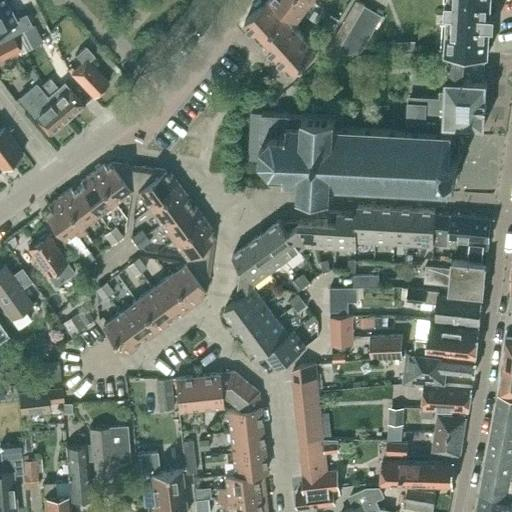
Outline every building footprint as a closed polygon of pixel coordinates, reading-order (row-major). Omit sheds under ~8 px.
[(287,15),(290,12),(273,0),(267,0),(245,20),(275,54),(301,31),(287,15)] [(273,0),(290,12),(298,18),(311,0),(273,0)] [(365,5),(357,0),(356,0),(327,50),(336,55),(365,5)] [(449,52),(484,54),(488,55),(489,26),(494,26),(495,14),(490,14),(490,0),(449,0),(449,1),(446,1),(445,14),(448,14),(446,52),(449,52)] [(7,2),(0,5),(0,40),(13,34),(15,33),(32,24),(26,12),(16,18),(7,2)] [(365,5),(336,55),(361,52),(383,15),(365,5)] [(34,25),(14,35),(22,51),(42,40),(34,25)] [(301,31),(275,54),(293,74),(311,58),(309,56),(317,49),(301,31)] [(0,40),(0,58),(20,48),(13,34),(0,40)] [(73,74),(93,96),(108,81),(88,60),(94,54),(85,45),(75,55),(82,62),(74,69),(71,67),(68,70),(73,74)] [(483,80),(484,54),(449,52),(448,78),(446,78),(445,91),(439,90),(439,97),(419,96),(419,102),(407,101),(406,129),(451,131),(452,122),(483,124),(486,80),(484,80),(483,80)] [(67,119),(93,96),(73,74),(64,83),(58,87),(50,77),(39,87),(44,94),(67,119)] [(44,94),(39,87),(35,83),(19,98),(50,134),(67,119),(44,94)] [(451,131),(406,129),(342,126),(342,117),(336,116),(336,115),(282,113),(262,111),(262,112),(252,112),(250,159),(261,159),(270,169),(269,181),(299,182),(298,193),(332,195),(332,185),(446,191),(446,193),(449,193),(450,190),(452,191),(452,188),(450,188),(450,180),(458,180),(458,171),(460,171),(462,154),(459,154),(460,145),(452,144),(453,136),(455,136),(455,133),(453,133),(453,131),(451,131)] [(0,128),(0,167),(0,168),(23,152),(4,126),(0,128)] [(92,171),(114,201),(131,189),(135,165),(111,161),(106,165),(104,163),(92,171)] [(137,189),(150,207),(180,184),(171,173),(168,175),(164,169),(141,166),(137,189)] [(98,213),(114,201),(92,171),(80,180),(82,182),(78,186),(98,213)] [(188,196),(180,184),(150,207),(162,223),(189,203),(185,198),(188,196)] [(59,196),(81,225),(98,213),(78,186),(73,190),(71,187),(59,196)] [(81,225),(59,196),(48,204),(49,207),(44,211),(64,238),(74,231),(80,239),(80,238),(87,234),(81,225)] [(174,239),(204,217),(195,206),(193,208),(189,203),(162,223),(174,239)] [(375,241),(377,205),(358,204),(357,212),(356,240),(357,240),(375,241)] [(397,206),(377,205),(375,241),(395,242),(397,206)] [(416,208),(397,206),(395,242),(414,244),(416,208)] [(441,225),(443,213),(436,213),(436,209),(416,208),(414,244),(434,245),(434,243),(435,225),(441,225)] [(329,220),(319,220),(317,246),(337,247),(339,211),(330,210),(329,220)] [(357,240),(356,240),(357,212),(339,211),(337,247),(356,248),(357,240)] [(451,214),(443,213),(441,225),(435,225),(434,243),(448,244),(449,236),(489,240),(491,218),(451,213),(451,214)] [(204,217),(174,239),(186,256),(210,260),(214,236),(210,231),(212,229),(204,217)] [(301,248),(284,224),(280,219),(264,231),(286,260),(301,248)] [(317,246),(319,220),(299,219),(299,221),(289,220),(284,224),(301,248),(305,245),(317,246)] [(110,229),(117,240),(122,236),(115,225),(110,229)] [(117,240),(110,229),(104,233),(112,244),(117,240)] [(131,237),(135,242),(146,235),(142,229),(131,237)] [(74,231),(64,238),(80,259),(90,251),(80,238),(80,239),(74,231)] [(270,271),(286,260),(264,231),(248,242),(270,271)] [(48,233),(28,247),(47,274),(67,260),(48,233)] [(146,235),(135,242),(139,248),(150,240),(146,235)] [(254,283),(270,271),(248,242),(233,254),(245,270),(241,274),(239,282),(254,285),(254,283)] [(90,251),(80,259),(84,264),(94,257),(90,251)] [(138,257),(133,261),(140,271),(146,267),(138,257)] [(321,261),(324,271),(330,269),(328,259),(321,261)] [(484,294),(487,263),(452,259),(451,267),(426,264),(425,280),(450,282),(449,290),(484,294)] [(140,271),(133,261),(127,265),(135,275),(140,271)] [(186,262),(169,275),(191,305),(202,296),(200,294),(206,290),(209,266),(186,262)] [(5,263),(0,266),(0,302),(11,318),(11,317),(19,328),(32,319),(24,308),(32,302),(22,288),(32,281),(25,271),(15,278),(5,263)] [(298,276),(305,285),(310,281),(303,272),(298,276)] [(379,274),(354,274),(354,286),(379,286),(379,274)] [(179,313),(191,305),(169,275),(152,287),(172,314),(177,311),(179,313)] [(292,281),(299,289),(305,285),(298,276),(292,281)] [(105,281),(100,285),(108,295),(113,291),(105,281)] [(254,286),(254,285),(239,282),(238,291),(241,295),(225,308),(236,323),(265,302),(254,286)] [(108,295),(100,285),(95,289),(102,299),(108,295)] [(409,285),(407,298),(429,301),(430,296),(438,297),(436,318),(481,323),(483,298),(439,292),(439,289),(409,285)] [(348,286),(330,287),(330,311),(348,311),(348,286)] [(136,299),(158,329),(169,320),(168,318),(172,314),(152,287),(136,299)] [(303,298),(299,293),(290,300),(294,305),(303,298)] [(294,305),(298,311),(307,304),(303,298),(294,305)] [(146,338),(158,329),(136,299),(119,311),(140,339),(144,335),(146,338)] [(248,339),(277,318),(265,302),(236,323),(248,339)] [(63,321),(73,335),(87,326),(86,324),(95,317),(87,306),(78,312),(63,321)] [(314,314),(309,306),(303,311),(309,318),(314,314)] [(140,339),(119,311),(102,324),(125,354),(137,345),(135,342),(140,339)] [(309,326),(318,320),(314,314),(305,321),(309,326)] [(353,315),(331,316),(332,343),(354,342),(353,315)] [(288,333),(277,318),(248,339),(260,355),(265,351),(288,333)] [(476,356),(479,331),(429,325),(428,338),(416,337),(415,350),(476,356)] [(294,329),(288,333),(265,351),(277,367),(306,345),(294,329)] [(373,358),(403,356),(403,333),(371,334),(373,358)] [(511,337),(506,337),(502,364),(511,365),(511,337)] [(407,350),(403,382),(416,384),(416,380),(445,383),(446,371),(474,374),(476,358),(407,350)] [(334,352),(334,360),(347,359),(346,351),(334,352)] [(45,381),(61,378),(59,358),(42,360),(45,381)] [(293,381),(317,379),(316,362),(301,364),(292,370),(293,381)] [(511,365),(502,364),(499,392),(511,394),(511,365)] [(240,407),(259,405),(258,390),(234,371),(219,372),(221,391),(222,391),(240,406),(240,407)] [(223,405),(221,391),(219,372),(197,375),(201,407),(223,405)] [(201,407),(197,375),(175,377),(178,409),(201,407)] [(170,378),(156,379),(159,409),(173,407),(170,378)] [(295,393),(319,390),(317,379),(293,381),(295,393)] [(421,407),(421,409),(434,409),(434,408),(468,410),(473,386),(424,382),(423,407),(421,407)] [(46,389),(18,392),(20,412),(48,409),(46,389)] [(320,402),(319,390),(295,393),(296,405),(320,402)] [(511,396),(498,395),(495,413),(511,415),(511,396)] [(72,402),(63,403),(64,413),(72,413),(72,402)] [(321,414),(320,402),(296,405),(297,416),(321,414)] [(262,426),(259,405),(240,407),(227,408),(230,430),(262,426)] [(391,407),(391,423),(403,423),(403,407),(391,407)] [(434,409),(421,409),(421,418),(433,418),(434,409)] [(436,431),(463,435),(466,416),(438,412),(436,431)] [(491,432),(511,435),(511,415),(495,413),(491,432)] [(322,426),(321,414),(297,416),(299,428),(322,426)] [(90,444),(65,445),(68,488),(89,486),(87,459),(125,456),(123,438),(111,439),(110,426),(89,428),(90,444)] [(264,448),(262,426),(230,430),(232,451),(264,448)] [(300,440),(324,437),(322,426),(299,428),(300,440)] [(463,435),(436,431),(433,450),(460,454),(463,435)] [(511,455),(511,435),(491,432),(487,451),(511,455)] [(324,440),(324,437),(300,440),(301,452),(325,449),(324,440)] [(338,438),(324,437),(324,440),(325,449),(325,452),(337,451),(339,451),(338,438)] [(193,439),(183,440),(184,454),(184,455),(184,456),(195,455),(193,439)] [(209,439),(199,439),(200,449),(210,448),(209,439)] [(388,439),(387,453),(408,454),(409,440),(388,439)] [(14,511),(11,474),(24,473),(23,459),(21,444),(0,445),(0,451),(1,471),(0,470),(0,511),(14,511)] [(257,472),(263,471),(267,471),(264,448),(232,451),(234,473),(257,470),(257,472)] [(325,452),(325,449),(301,452),(302,463),(326,461),(325,452)] [(154,511),(184,511),(179,468),(159,471),(157,450),(137,453),(144,504),(154,503),(154,511)] [(484,471),(511,476),(511,455),(487,451),(484,471)] [(195,455),(184,456),(186,472),(196,471),(195,455)] [(23,459),(24,473),(25,487),(39,486),(38,470),(42,470),(42,458),(23,459)] [(386,460),(385,482),(454,483),(454,462),(386,460)] [(304,475),(327,472),(327,470),(327,468),(326,461),(302,463),(304,475)] [(327,472),(304,475),(303,475),(305,491),(319,490),(339,487),(337,469),(327,470),(327,472)] [(265,491),(263,471),(257,472),(257,470),(234,473),(224,474),(226,486),(216,487),(217,496),(227,495),(265,491)] [(480,490),(511,495),(511,476),(484,471),(480,490)] [(55,482),(43,482),(45,511),(70,511),(69,494),(56,495),(55,482)] [(339,487),(319,490),(320,504),(335,503),(334,493),(340,492),(339,487)] [(355,506),(342,511),(385,511),(386,509),(380,508),(375,498),(383,495),(379,487),(367,487),(350,494),(355,506)] [(437,493),(429,491),(407,487),(404,501),(434,506),(437,493)] [(195,490),(195,499),(207,498),(207,489),(195,490)] [(320,504),(319,490),(305,491),(297,492),(298,507),(320,504)] [(511,511),(511,495),(480,490),(476,511),(482,511),(511,511)] [(267,511),(265,491),(227,495),(217,496),(218,507),(228,505),(228,511),(267,511)] [(207,498),(195,499),(196,506),(208,505),(207,498)]
